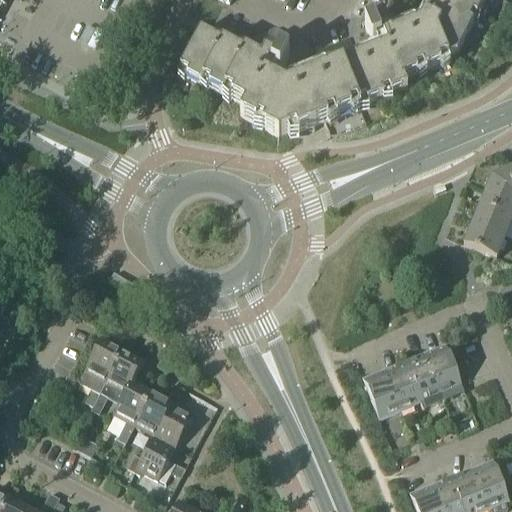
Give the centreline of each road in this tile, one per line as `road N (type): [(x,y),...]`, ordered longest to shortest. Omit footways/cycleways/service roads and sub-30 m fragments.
road 1 (tertiary): [(256,214),(511,111)]
road 2 (tertiary): [(334,511),(230,283)]
road 3 (residential): [(511,372),(485,311),(352,369)]
road 4 (tertiary): [(164,206),(0,117)]
road 5 (residential): [(106,511),(15,462),(11,437),(24,402)]
road 6 (residential): [(348,0),(338,18),(293,32),(234,0)]
road 7 (tertiary): [(164,206),(155,237),(167,269),(191,285),(230,283)]
road 8 (residential): [(400,475),(511,427)]
